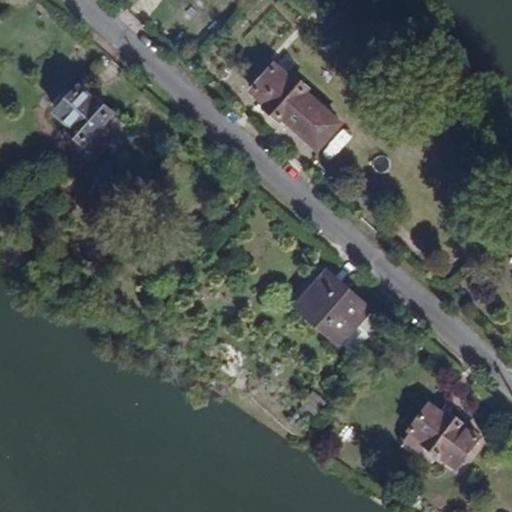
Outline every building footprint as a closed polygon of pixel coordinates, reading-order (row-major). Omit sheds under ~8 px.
[(282,119),(298,134),(321,108),(305,93),(307,90),(292,76),(289,80),(274,66),(251,91),(266,106),(264,108),(279,122),(282,119)] [(72,127),(69,131),(86,145),(112,112),(97,100),(94,103),(76,88),(55,114),(72,127)] [(430,173),(446,161),(435,147),(420,160),(430,173)] [(303,306),(339,340),(365,311),(328,278),(303,306)] [(427,445),(456,468),(479,439),(448,414),(445,417),(431,406),(411,431),(426,442),(427,445)]
